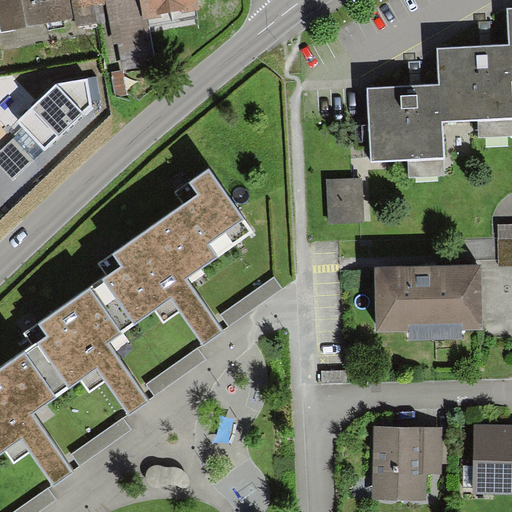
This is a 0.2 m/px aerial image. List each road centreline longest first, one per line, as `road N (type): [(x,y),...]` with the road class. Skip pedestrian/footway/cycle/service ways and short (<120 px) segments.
road 1 (tertiary): [(0,262),(149,124),(301,1)]
road 2 (residential): [(321,511),(318,431),(326,411),(343,401),(511,396)]
